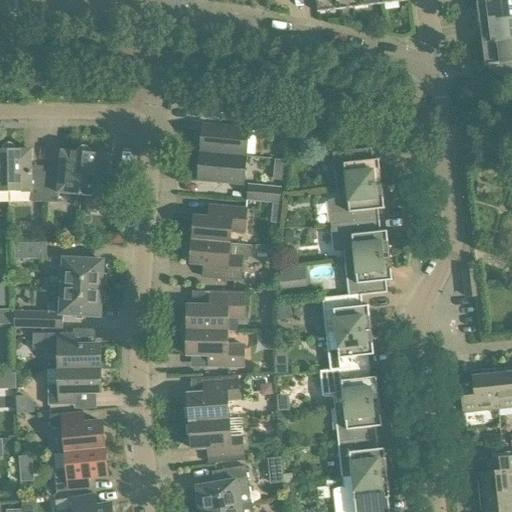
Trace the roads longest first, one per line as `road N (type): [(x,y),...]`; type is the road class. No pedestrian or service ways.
road 1 (residential): [(156,511),(146,458),(139,124),(100,111),(0,114)]
road 2 (residential): [(436,511),(418,320),(454,242),(437,80),(426,67)]
road 3 (residential): [(426,67),(159,15)]
road 4 (residential): [(159,15),(0,3)]
